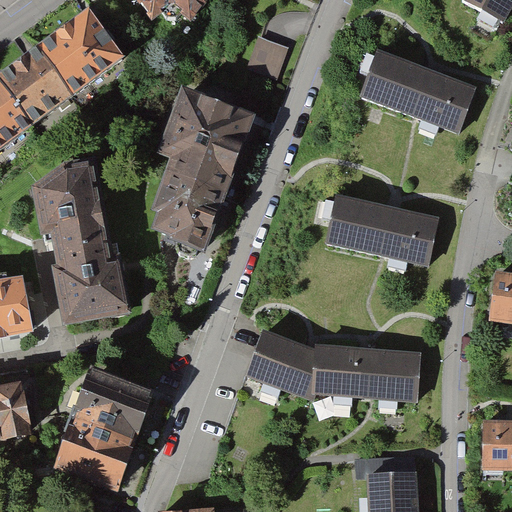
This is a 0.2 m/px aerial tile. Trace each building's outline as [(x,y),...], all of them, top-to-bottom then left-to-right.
[(137,0),(156,21),(174,2),(194,21),(208,0),(137,0)] [(511,14),(511,0),(457,0),(507,25),(511,14)] [(0,76),(0,152),(125,59),(90,11),(0,76)] [(288,51),(256,40),(245,74),(277,85),(288,51)] [(477,87),(377,50),(358,98),(460,136),(477,87)] [(207,252),(257,116),(183,88),(156,154),(169,161),(151,213),(155,215),(150,231),(207,252)] [(67,164),(31,188),(39,237),(44,236),(60,328),(133,314),(120,259),(110,261),(93,161),(67,164)] [(439,218),(334,196),(324,244),(428,266),(439,218)] [(511,276),(487,274),(482,325),(511,328),(511,276)] [(23,275),(0,279),(0,337),(35,331),(23,275)] [(313,362),(258,344),(242,390),(308,415),(308,409),(417,417),(417,367),(313,362)] [(118,491),(154,390),(90,368),(54,468),(118,491)] [(24,380),(0,384),(0,442),(35,436),(24,380)] [(511,425),(474,426),(474,475),(511,474),(511,425)] [(367,483),(368,511),(417,511),(416,481),(367,483)]
